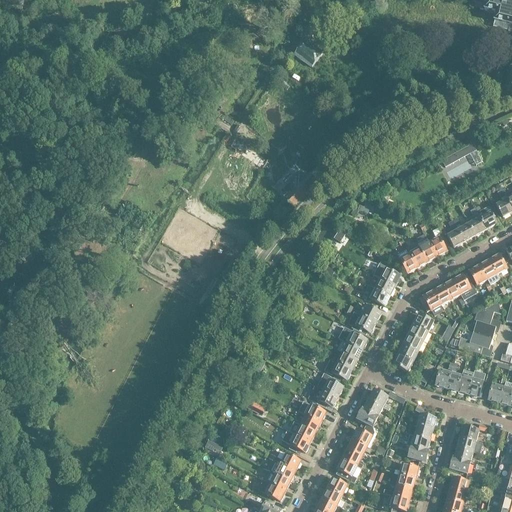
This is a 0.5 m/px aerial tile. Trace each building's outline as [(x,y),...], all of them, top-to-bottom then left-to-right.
[(496,14),(492,28),(505,31),(505,32),(511,33),(511,0),(487,0),(484,11),(496,14)] [(325,52),(305,39),(294,56),(314,69),(325,52)] [(237,140),(231,148),(235,150),(240,142),(237,140)] [(236,151),(262,169),(268,161),(241,143),(236,151)] [(442,162),(445,169),(476,151),(472,145),(442,162)] [(290,188),(302,198),(317,181),(310,174),(305,179),(299,173),(289,184),(292,186),(290,188)] [(302,198),(292,190),(288,194),(289,196),(284,201),(292,208),(302,198)] [(502,191),(502,190),(498,193),(501,199),(506,197),(505,195),(502,191)] [(511,213),(511,208),(507,200),(496,206),(497,206),(503,218),(511,213)] [(359,207),(358,211),(359,212),(367,215),(371,205),(368,204),(365,203),(364,208),(359,207)] [(480,218),(480,219),(487,231),(498,225),(493,217),(496,216),(494,211),(490,206),(482,211),(479,207),(475,209),(480,218)] [(469,224),(476,237),(487,231),(480,219),(480,218),(478,216),(475,209),(470,212),(475,221),(469,224)] [(458,219),(453,221),(456,227),(458,230),(465,243),(476,237),(469,224),(468,221),(461,225),(458,219)] [(447,237),(454,249),(465,243),(458,230),(447,237)] [(345,236),(340,233),(335,240),(340,244),(345,236)] [(443,236),(429,243),(437,258),(447,253),(445,249),(448,247),(443,236)] [(429,243),(419,249),(428,264),(437,258),(429,243)] [(407,249),(394,256),(398,265),(401,263),(408,274),(409,274),(410,274),(412,273),(413,272),(418,269),(410,254),(407,249)] [(419,249),(410,254),(418,269),(428,264),(419,249)] [(331,251),(328,256),(335,261),(338,255),(331,251)] [(508,271),(499,256),(489,261),(498,277),(508,271)] [(498,277),(489,261),(480,267),(488,282),(498,277)] [(331,276),(335,270),(328,266),(324,273),(331,276)] [(478,287),(477,287),(477,288),(488,282),(480,267),(470,272),(478,287)] [(386,269),(380,280),(395,288),(401,278),(386,270),(386,269)] [(463,276),(453,282),(461,297),(463,300),(464,302),(477,295),(469,278),(465,280),(463,276)] [(380,280),(375,290),(390,297),(395,288),(380,280)] [(453,282),(443,287),(451,302),(461,297),(453,282)] [(300,286),(295,294),(307,300),(311,292),(300,286)] [(443,287),(434,292),(442,307),(451,302),(443,287)] [(369,300),(370,301),(371,300),(385,307),(390,297),(375,290),(369,300)] [(434,292),(420,300),(424,307),(428,305),(432,313),(438,309),(443,317),(447,315),(442,307),(434,292)] [(301,312),(305,305),(296,301),(293,308),(301,312)] [(477,325),(474,333),(493,340),(495,334),(499,334),(502,323),(493,320),(495,313),(501,311),(499,302),(478,314),(474,324),(477,325)] [(367,306),(361,317),(376,325),(382,315),(367,307),(367,306)] [(350,325),(356,328),(357,327),(371,335),(376,325),(361,317),(356,314),(350,325)] [(430,333),(435,323),(419,316),(414,325),(430,333)] [(282,336),(286,329),(278,325),(274,332),(282,336)] [(414,325),(409,335),(424,343),(430,333),(414,325)] [(341,341),(347,344),(362,352),(367,342),(353,334),(355,331),(348,327),(341,341)] [(448,327),(441,340),(448,343),(455,330),(448,327)] [(456,341),(454,347),(491,358),(494,347),(491,345),(493,340),(474,333),(471,342),(461,339),(460,342),(456,341)] [(409,335),(404,345),(419,353),(424,343),(409,335)] [(335,351),(342,354),(357,362),(362,352),(347,344),(341,341),(335,351)] [(508,351),(505,350),(501,361),(511,364),(511,344),(510,344),(508,351)] [(419,353),(404,345),(399,355),(414,363),(419,353)] [(330,360),(337,364),(352,372),(357,362),(342,354),(335,351),(330,360)] [(399,355),(394,365),(409,373),(414,363),(399,355)] [(265,363),(259,359),(253,370),(259,374),(265,363)] [(422,367),(433,372),(435,368),(424,362),(422,367)] [(331,375),(332,375),(333,374),(347,382),(352,372),(337,364),(331,375)] [(441,370),(436,387),(447,389),(452,373),(447,372),(441,370)] [(462,376),(458,392),(468,395),(473,379),(474,376),(474,374),(464,371),(462,376)] [(257,388),(262,379),(249,372),(244,381),(257,388)] [(452,373),(447,389),(458,392),(462,376),(457,374),(456,374),(452,373)] [(324,374),(317,388),(338,399),(344,389),(336,385),(338,382),(324,374)] [(473,379),(468,395),(479,398),(484,382),(473,379)] [(507,379),(504,388),(500,404),(510,407),(511,401),(511,389),(509,389),(511,380),(507,379)] [(492,384),(493,385),(489,401),(500,404),(504,388),(492,384)] [(317,405),(324,409),(326,405),(333,409),(338,399),(317,388),(315,387),(308,400),(317,405)] [(388,398),(374,391),(369,401),(384,409),(389,412),(391,407),(386,405),(390,398),(389,397),(388,398)] [(405,401),(391,394),(389,397),(390,398),(404,405),(405,401)] [(384,409),(369,401),(364,410),(364,411),(387,423),(389,419),(381,415),(384,409)] [(248,409),(262,416),(265,409),(252,402),(248,409)] [(311,405),(306,416),(321,424),(326,414),(311,407),(312,406),(311,405)] [(374,428),(379,419),(364,411),(363,410),(358,420),(362,422),(360,427),(365,430),(377,436),(377,435),(374,428)] [(436,420),(420,415),(417,426),(433,431),(436,420)] [(306,416),(301,426),(316,434),(321,424),(306,416)] [(301,426),(296,436),(311,444),(316,434),(301,426)] [(433,431),(417,426),(414,437),(430,441),(433,431)] [(463,428),(460,439),(477,443),(480,430),(479,432),(463,428)] [(353,441),(368,448),(370,449),(377,436),(365,430),(363,433),(358,431),(353,441)] [(428,452),(430,441),(414,437),(408,435),(405,446),(411,448),(428,452)] [(290,447),(291,447),(306,454),(311,444),(296,436),(290,447)] [(460,439),(457,449),(474,454),(477,443),(460,439)] [(353,441),(348,450),(363,458),(366,453),(370,455),(372,451),(368,449),(368,448),(353,441)] [(221,442),(218,447),(223,449),(224,450),(227,445),(221,442)] [(511,446),(506,444),(503,455),(511,457),(511,446)] [(376,452),(384,456),(386,452),(378,448),(376,452)] [(411,448),(408,459),(426,463),(429,452),(428,452),(411,448)] [(453,459),(453,460),(471,464),(472,463),(471,463),(474,454),(457,449),(454,459),(453,459)] [(345,457),(343,460),(358,468),(362,470),(364,465),(363,463),(361,462),(363,458),(348,450),(348,451),(346,450),(343,456),(345,457)] [(390,450),(387,457),(393,459),(396,453),(390,450)] [(269,459),(280,465),(296,473),(301,463),(286,455),(287,455),(280,451),(276,458),(271,455),(269,459)] [(511,457),(503,455),(500,466),(511,469),(511,457)] [(217,459),(213,466),(224,471),(227,464),(217,459)] [(343,460),(338,470),(341,472),(338,476),(352,483),(354,479),(353,478),(358,468),(343,460)] [(471,464),(453,460),(450,470),(467,475),(468,476),(471,464)] [(268,472),(275,475),(291,483),(296,473),(273,462),(268,472)] [(375,476),(380,466),(376,465),(374,469),(373,468),(371,475),(375,476)] [(419,470),(402,465),(400,472),(394,470),(392,474),(416,481),(419,470)] [(500,466),(497,476),(511,480),(511,469),(500,466)] [(265,482),(270,485),(285,493),(291,483),(275,475),(270,472),(265,482)] [(416,481),(399,476),(396,487),(413,491),(416,481)] [(494,486),(495,486),(494,487),(506,490),(507,491),(511,491),(511,480),(497,476),(494,486)] [(333,479),(328,490),(343,497),(349,487),(348,486),(348,487),(333,479)] [(453,479),(450,490),(467,495),(470,483),(469,483),(469,484),(453,479)] [(265,495),(280,503),(285,493),(270,485),(265,482),(260,492),(265,495)] [(383,495),(384,495),(393,497),(410,502),(413,491),(396,487),(394,493),(384,490),(383,495)] [(494,487),(491,497),(505,501),(511,503),(511,491),(507,491),(506,490),(494,487)] [(328,490),(323,499),(338,507),(343,497),(328,490)] [(450,490),(448,501),(464,505),(467,495),(450,490)] [(407,511),(410,502),(393,497),(390,509),(398,511),(403,511),(407,511)] [(491,497),(488,508),(503,511),(511,511),(511,503),(505,501),(491,497)] [(323,499),(318,509),(323,511),(335,511),(338,507),(323,499)] [(245,506),(256,511),(280,511),(266,504),(266,503),(263,509),(253,504),(248,501),(245,506)] [(448,501),(445,511),(446,511),(467,511),(466,510),(463,509),(464,505),(448,501)]
